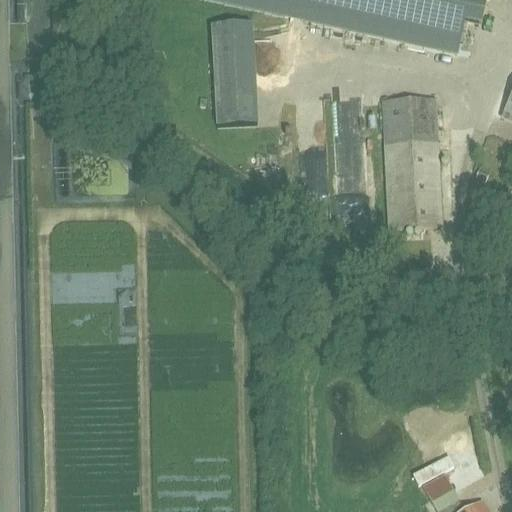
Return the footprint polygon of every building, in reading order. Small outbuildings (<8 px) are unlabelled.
[(468,2),(468,0),(192,0),(456,57),(463,25),(479,29),(485,5),(468,2)] [(252,28),(211,30),(216,130),(257,128),(252,28)] [(511,98),(503,119),(511,123),(511,98)] [(389,234),(442,231),(435,102),(382,104),(389,234)] [(437,504),(440,511),(456,511),(464,508),(457,494),(437,504)]
